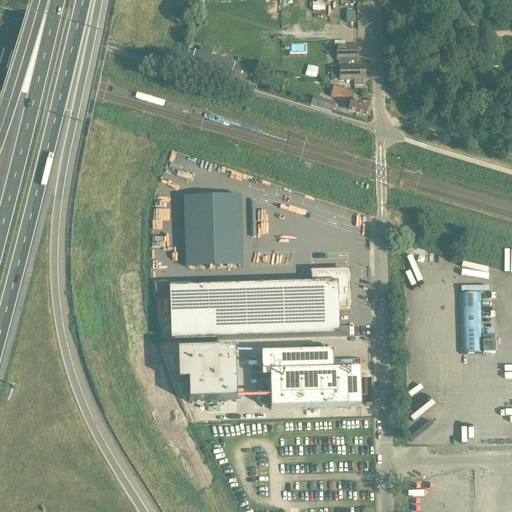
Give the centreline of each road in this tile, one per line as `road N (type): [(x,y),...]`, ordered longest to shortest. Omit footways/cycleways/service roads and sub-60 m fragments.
road 1 (motorway): [(142,511),(79,396),(54,285),(63,165),(98,0)]
road 2 (motorway): [(0,332),(83,0)]
road 3 (unclassified): [(380,207),(387,511)]
road 4 (motorway): [(57,0),(0,229)]
road 5 (unclassified): [(427,143),(379,130),(377,0)]
road 6 (motorway): [(50,0),(0,141)]
road 7 (unknown): [(426,429),(445,385),(437,298)]
